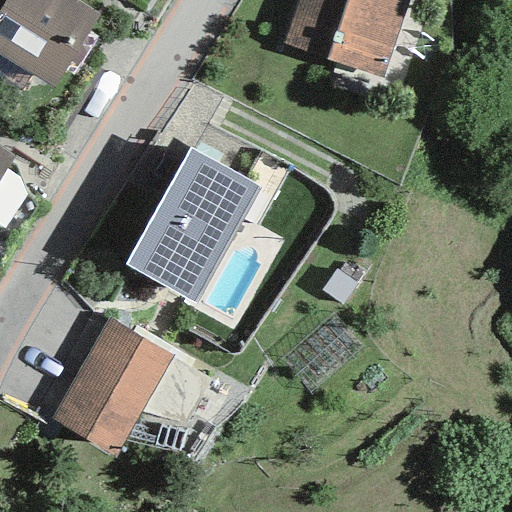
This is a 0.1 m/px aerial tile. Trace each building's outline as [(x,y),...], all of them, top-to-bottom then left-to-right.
[(0,55),(54,88),(100,13),(78,0),(3,0),(0,6),(0,55)] [(296,0),(282,46),(382,78),(407,0),(296,0)] [(0,176),(13,157),(0,148),(0,176)] [(191,150),(125,260),(194,301),(260,191),(191,150)] [(106,321),(48,416),(112,455),(170,360),(106,321)]
